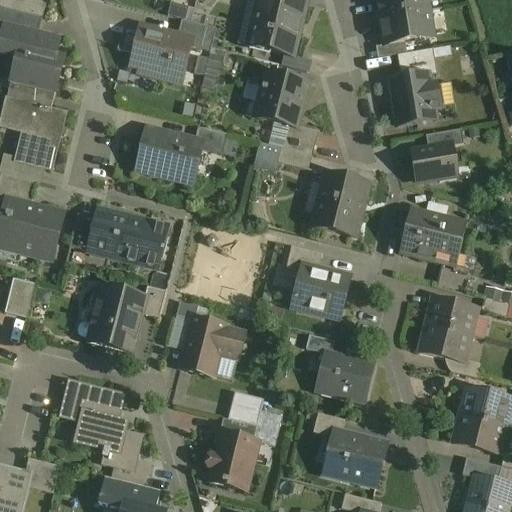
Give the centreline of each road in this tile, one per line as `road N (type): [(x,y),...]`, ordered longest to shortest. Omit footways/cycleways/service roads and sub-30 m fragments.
road 1 (residential): [(189,511),(149,386),(55,361),(43,365),(16,447)]
road 2 (residential): [(431,511),(387,342),(391,296)]
road 3 (residential): [(71,0),(95,87),(77,189)]
